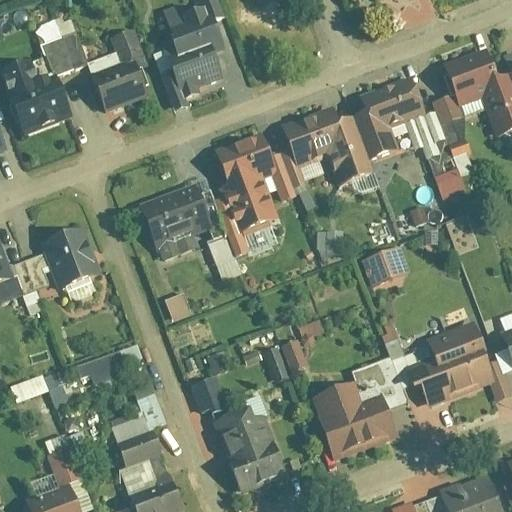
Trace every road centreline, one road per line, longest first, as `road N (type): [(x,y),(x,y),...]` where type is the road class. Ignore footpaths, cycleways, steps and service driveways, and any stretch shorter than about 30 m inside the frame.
road 1 (residential): [(92,178),(217,511)]
road 2 (residential): [(92,178),(358,82)]
road 3 (residential): [(289,511),(511,431)]
road 4 (residential): [(358,82),(511,22)]
